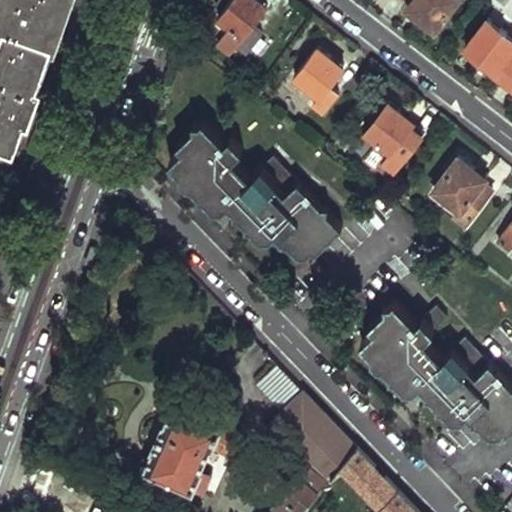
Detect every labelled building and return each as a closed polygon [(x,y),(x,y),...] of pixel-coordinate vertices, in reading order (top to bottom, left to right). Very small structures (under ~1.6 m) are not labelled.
[(56,38),(69,0),(0,0),(0,17),(8,21),(0,40),(0,135),(14,141),(25,110),(30,112),(42,81),(36,79),(51,37),(56,38)] [(85,0),(69,0),(56,38),(70,43),(85,0)] [(264,0),(229,0),(219,14),(243,33),(237,43),(246,51),(263,30),(252,21),(267,2),(264,0)] [(411,0),(406,6),(433,26),(453,0),(411,0)] [(511,0),(495,0),(511,12),(511,0)] [(511,88),(511,39),(486,19),(464,47),(494,71),(493,74),(511,88)] [(318,43),(294,74),(318,94),(312,104),(323,113),(338,92),(328,83),(343,62),(318,43)] [(388,98),(364,129),(376,139),(369,148),(392,166),(420,130),(411,122),(413,119),(388,98)] [(183,142),(171,154),(214,200),(225,201),(229,196),(260,229),(271,229),(277,225),(299,247),(309,247),(314,243),(318,247),(345,221),(276,147),(254,168),(236,148),(245,140),(233,128),(227,134),(206,112),(179,137),(183,142)] [(376,139),(364,129),(356,137),(369,148),(376,139)] [(70,139),(63,137),(57,155),(64,158),(70,139)] [(466,220),(491,188),(482,181),(486,175),(458,155),(434,185),(460,205),(455,212),(466,220)] [(100,243),(92,241),(86,259),(94,261),(100,243)] [(372,323),(360,336),(404,382),(414,382),(418,378),(450,411),(461,411),(466,407),(488,429),(499,429),(504,424),(506,427),(511,421),(511,379),(463,329),(442,350),(424,331),(445,310),(433,298),(416,316),(393,292),(367,317),(372,323)] [(302,387),(279,362),(262,379),(285,403),(302,387)] [(305,448),(331,469),(339,460),(355,441),(302,387),(285,403),(269,420),(300,452),(305,448)] [(143,462),(190,485),(210,444),(230,453),(241,429),(175,399),(143,462)] [(422,511),(355,441),(339,460),(389,511),(422,511)] [(288,511),(294,511),(326,475),(307,458),(272,499),(288,511)]
